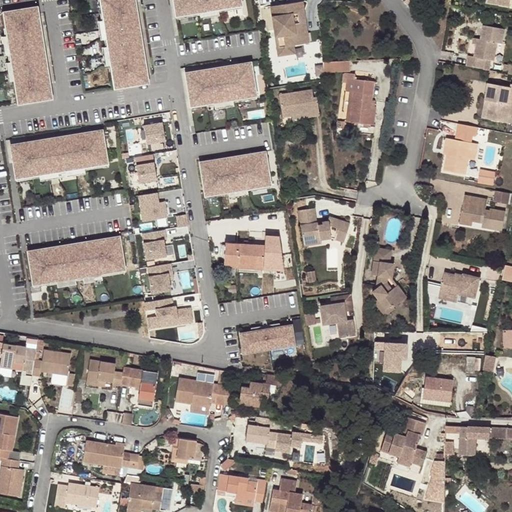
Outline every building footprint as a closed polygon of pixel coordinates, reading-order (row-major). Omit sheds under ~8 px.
[(148,83),(134,0),(104,0),(110,33),(108,34),(110,51),(113,51),(119,87),(148,83)] [(240,0),(173,0),(176,12),(200,8),(200,10),(218,7),(217,5),(241,1),(240,0)] [(37,7),(8,11),(14,49),(11,49),(14,67),(17,66),(22,103),(52,98),(37,7)] [(299,19),(305,18),(303,8),(271,13),(275,43),(284,42),(286,52),(294,52),(309,49),(308,38),(302,38),(299,19)] [(308,38),(305,18),(299,19),(302,38),(308,38)] [(468,57),(466,67),(489,72),(491,62),(494,62),(498,44),(502,45),(505,30),(484,26),(481,40),(477,40),(474,57),(468,57)] [(284,42),(275,43),(278,62),(295,60),(294,52),(286,52),(284,42)] [(371,72),(370,61),(323,63),(323,65),(324,74),(324,76),(325,81),(325,82),(333,81),(332,74),(351,73),(371,72)] [(251,63),(185,73),(190,102),(214,98),(214,101),(232,98),(232,96),(255,92),(251,63)] [(316,77),(324,76),(324,74),(323,65),(315,66),(316,77)] [(345,93),(349,94),(353,94),(350,114),(346,114),(344,124),(360,126),(362,116),(368,117),(369,111),(373,85),(347,81),(345,93)] [(511,108),(511,107),(511,86),(511,87),(510,90),(488,86),(485,103),(489,104),(486,121),(507,126),(511,108)] [(306,115),(306,119),(319,117),(316,99),(313,99),(312,91),(280,95),(282,118),(292,117),(306,115)] [(362,116),(360,126),(373,128),(375,112),(369,111),(368,117),(362,116)] [(165,140),(162,121),(143,125),(146,143),(165,140)] [(474,128),(457,125),(455,133),(467,136),(472,137),(474,128)] [(102,130),(11,145),(15,174),(53,168),(53,171),(70,168),(70,165),(107,159),(102,130)] [(467,136),(455,133),(453,140),(466,143),(467,136)] [(471,144),(466,143),(453,140),(449,139),(446,155),(443,171),(465,175),(467,160),(471,144)] [(476,145),(471,144),(467,160),(473,161),(476,145)] [(265,152),(200,162),(205,192),(229,188),(229,190),(247,187),(246,185),(270,181),(265,152)] [(153,161),(136,164),(139,181),(156,178),(153,161)] [(478,172),(477,179),(493,182),(494,175),(478,172)] [(157,191),(138,194),(143,220),(167,216),(164,200),(158,201),(157,191)] [(508,195),(495,192),(493,204),(506,206),(508,195)] [(489,211),(489,213),(488,216),(483,215),(484,212),(487,201),(464,197),(460,217),(468,218),(467,223),(482,225),(480,230),(500,234),(505,214),(489,211)] [(331,239),(343,244),(349,226),(340,222),(330,219),(328,223),(322,224),(322,226),(318,227),(317,225),(316,225),(314,210),(298,212),(302,241),(319,239),(320,241),(331,239)] [(178,226),(188,224),(186,213),(176,215),(178,226)] [(468,218),(460,217),(458,226),(466,227),(467,223),(468,218)] [(164,228),(142,232),(147,258),(166,255),(163,239),(166,238),(164,228)] [(119,236),(28,251),(33,281),(70,275),(70,277),(87,275),(87,272),(124,266),(119,236)] [(320,245),(320,241),(319,239),(302,241),(303,247),(320,245)] [(236,265),(263,267),(264,247),(224,243),(222,269),(235,270),(236,265)] [(384,285),(388,285),(387,284),(388,277),(390,264),(392,251),(376,249),(372,276),(377,277),(375,289),(372,292),(378,300),(381,303),(384,285)] [(153,291),(171,288),(168,272),(172,271),(171,262),(149,266),(153,291)] [(503,271),(490,268),(487,281),(501,283),(502,277),(503,271)] [(314,272),(306,273),(308,284),(316,282),(314,272)] [(465,275),(465,276),(464,280),(456,278),(457,276),(446,274),(441,296),(460,301),(461,296),(478,300),(482,279),(465,275)] [(392,289),(388,285),(384,285),(381,303),(386,309),(392,305),(394,307),(406,298),(397,285),(392,289)] [(174,305),(173,296),(145,301),(147,309),(157,307),(158,315),(148,316),(150,327),(164,325),(163,320),(186,316),(185,307),(177,308),(177,304),(174,305)] [(338,335),(350,333),(349,317),(346,317),(343,318),(342,313),(345,313),(343,298),(319,302),(322,321),(336,319),(338,335)] [(381,303),(380,309),(385,316),(395,309),(394,307),(392,305),(386,309),(381,303)] [(186,316),(163,320),(164,325),(194,320),(192,305),(185,307),(186,316)] [(306,313),(310,325),(320,322),(317,310),(306,313)] [(291,325),(240,333),(242,348),(253,346),(254,351),(283,346),(283,341),(294,339),(291,325)] [(472,335),(471,348),(479,348),(479,335),(472,335)] [(32,370),(34,358),(35,352),(35,349),(24,348),(25,345),(3,342),(0,360),(13,363),(13,360),(22,362),(21,368),(32,370)] [(455,350),(455,347),(455,342),(438,342),(439,347),(439,349),(455,350)] [(32,370),(31,374),(38,376),(39,371),(51,373),(49,385),(65,387),(65,386),(67,375),(67,374),(70,354),(43,349),(41,359),(38,359),(34,358),(32,370)] [(403,369),(404,355),(376,354),(376,368),(403,369)] [(465,372),(465,373),(474,375),(476,359),(467,357),(467,360),(465,372)] [(119,385),(119,383),(121,370),(112,369),(113,362),(87,358),(84,379),(95,381),(95,378),(104,379),(111,380),(110,383),(119,385)] [(452,358),(450,369),(465,372),(467,360),(452,358)] [(0,366),(12,368),(13,363),(0,360),(0,366)] [(483,364),(480,376),(490,378),(493,366),(483,364)] [(156,372),(122,366),(121,370),(119,383),(139,386),(137,403),(151,405),(156,372)] [(214,401),(222,403),(225,384),(227,371),(218,369),(216,382),(217,383),(214,401)] [(176,376),(173,399),(190,402),(208,405),(209,400),(212,382),(212,375),(204,373),(204,372),(195,371),(194,379),(184,377),(184,373),(177,372),(176,376)] [(67,375),(65,386),(72,387),(74,375),(67,374),(67,375)] [(264,374),(262,383),(269,384),(276,386),(277,376),(264,374)] [(426,376),(425,387),(431,388),(430,398),(451,400),(453,379),(426,376)] [(248,386),(242,385),(240,385),(237,402),(258,406),(259,400),(266,401),(269,384),(262,383),(249,380),(248,386)] [(209,400),(214,401),(217,383),(216,382),(212,382),(209,400)] [(225,384),(222,403),(231,404),(234,385),(225,384)] [(451,400),(430,398),(431,388),(425,387),(423,387),(421,400),(450,404),(451,400)] [(208,405),(190,402),(188,410),(207,413),(208,405)] [(0,455),(5,457),(7,448),(3,448),(6,433),(12,434),(16,416),(0,413),(0,455)] [(122,413),(121,423),(130,424),(132,414),(122,413)] [(270,419),(257,417),(256,423),(255,427),(246,426),(244,441),(253,443),(266,445),(266,443),(274,444),(276,436),(268,434),(270,419)] [(421,436),(425,423),(407,418),(403,431),(406,432),(405,437),(402,436),(386,432),(381,452),(399,457),(397,463),(410,467),(411,462),(422,466),(426,452),(415,449),(419,435),(421,436)] [(511,438),(511,427),(445,425),(445,432),(461,432),(461,437),(460,453),(476,454),(476,437),(511,438)] [(293,443),(326,444),(326,431),(293,431),(293,443)] [(3,448),(7,448),(10,449),(12,434),(6,433),(3,448)] [(188,458),(192,458),(198,460),(200,460),(203,444),(195,441),(195,439),(194,439),(173,436),(171,448),(178,449),(176,461),(185,463),(186,463),(187,461),(188,458)] [(121,465),(127,465),(129,452),(122,451),(124,443),(114,441),(113,444),(85,440),(82,461),(103,464),(120,467),(121,465)] [(266,445),(253,443),(252,447),(273,451),(274,444),(266,443),(266,445)] [(17,450),(10,449),(7,448),(5,457),(16,458),(17,450)] [(169,460),(176,461),(178,449),(171,448),(169,460)] [(129,452),(127,465),(134,467),(136,453),(129,452)] [(5,457),(0,455),(0,492),(15,495),(19,468),(14,467),(16,458),(5,457)] [(446,500),(452,460),(436,458),(430,498),(446,500)] [(128,483),(125,506),(140,508),(140,505),(151,506),(158,507),(161,490),(153,489),(154,484),(137,482),(138,475),(126,473),(124,477),(124,478),(123,482),(128,483)] [(261,501),(264,481),(255,479),(254,482),(245,481),(246,477),(219,473),(216,488),(233,492),(232,495),(232,499),(242,500),(243,496),(252,497),(251,500),(261,501)] [(308,511),(310,505),(299,503),(300,495),(293,493),(295,481),(279,479),(276,490),(270,489),(266,511),(271,511),(308,511)] [(65,501),(95,506),(98,485),(68,480),(68,483),(58,481),(54,504),(64,505),(65,501)] [(201,492),(202,485),(197,485),(190,483),(189,491),(201,492)] [(250,507),(251,500),(252,497),(243,496),(242,500),(232,499),(231,503),(250,507)]
